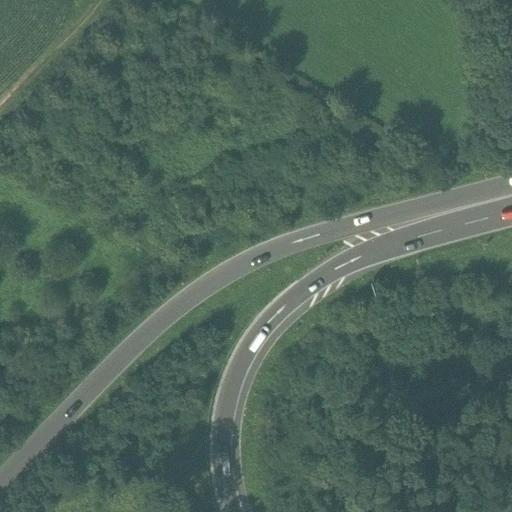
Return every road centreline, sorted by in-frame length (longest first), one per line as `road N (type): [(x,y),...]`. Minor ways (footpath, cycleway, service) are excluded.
road 1 (motorway): [(511,186),(308,241),(229,274),(160,326),(0,486)]
road 2 (motorway): [(230,511),(221,469),(227,402),(247,353),(280,313),(363,259),(511,214)]
road 3 (track): [(107,0),(0,110)]
